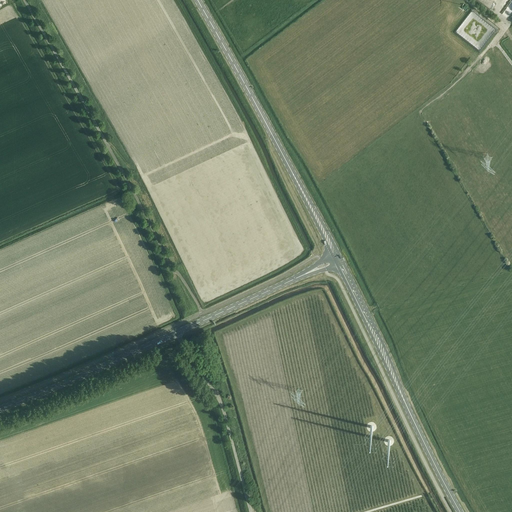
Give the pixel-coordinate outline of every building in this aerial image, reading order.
[(470,9),(455,30),(467,38),(473,30),(471,28),(468,34),(461,29),(471,16),(488,27),(482,36),(482,35),(480,37),(485,40),(495,27),(470,9)] [(244,186),(216,199),(221,211),(249,198),(244,186)] [(178,233),(217,215),(213,206),(174,225),(178,233)] [(185,247),(224,229),(220,220),(181,239),(185,247)] [(279,247),(271,230),(260,235),(268,252),(279,247)] [(187,252),(191,261),(230,243),(226,234),(187,252)] [(233,248),(194,266),(198,275),(237,256),(233,248)] [(216,277),(202,283),(204,289),(218,282),(216,277)]
